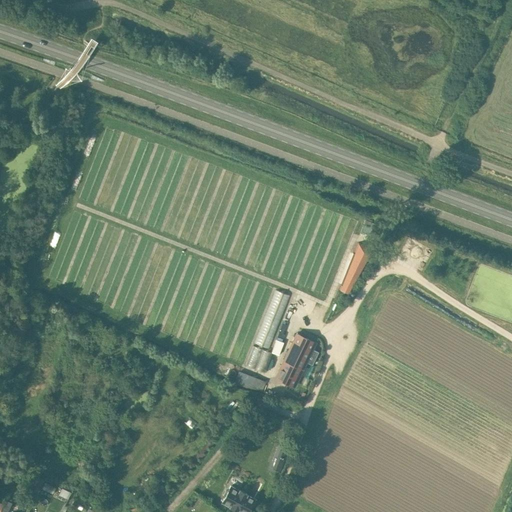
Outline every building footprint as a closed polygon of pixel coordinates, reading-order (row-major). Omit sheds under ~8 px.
[(341,284),(339,289),(344,291),(348,293),(373,248),(358,242),(341,284)] [(275,288),(255,342),(270,348),(290,294),(275,288)] [(306,362),(312,365),(318,352),(312,349),(315,342),(297,333),(276,377),(294,386),(306,362)] [(279,354),(284,342),(276,339),(272,351),(279,354)] [(264,373),(271,353),(253,346),(245,366),(264,373)] [(239,371),(235,383),(262,391),(266,379),(239,371)] [(279,452),(278,455),(285,458),(287,452),(284,450),(280,449),(279,452)] [(31,474),(27,480),(31,482),(30,486),(38,490),(43,480),(31,474)] [(160,482),(152,486),(156,495),(164,492),(160,482)] [(239,490),(230,485),(228,489),(225,490),(223,494),(223,497),(221,501),(230,506),(229,506),(237,510),(241,511),(247,511),(255,498),(246,493),(239,489),(239,490)] [(62,488),(57,497),(66,502),(71,493),(62,488)]
